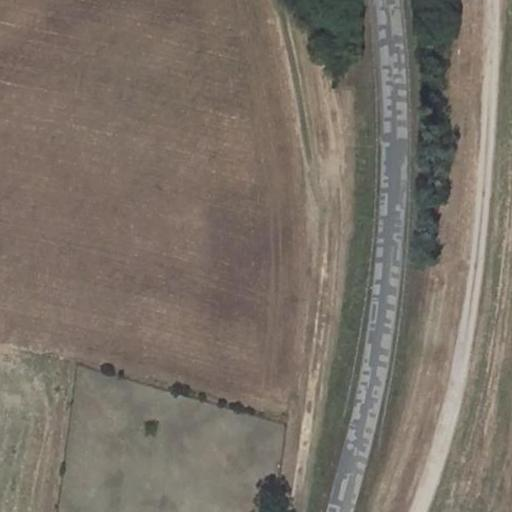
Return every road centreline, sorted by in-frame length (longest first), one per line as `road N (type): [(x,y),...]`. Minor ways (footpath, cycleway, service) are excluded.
road 1 (track): [(428,511),(474,366),(494,226),(502,0)]
road 2 (unclassified): [(381,0),(403,221),(373,428),(344,511)]
